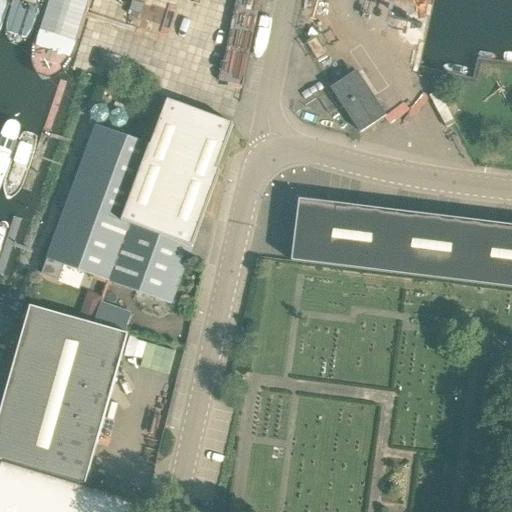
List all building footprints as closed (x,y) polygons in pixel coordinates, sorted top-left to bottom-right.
[(332,88),(361,132),(386,116),(357,72),(332,88)] [(217,170),(234,125),(168,101),(151,146),(97,126),(42,275),(60,281),(65,267),(171,305),(221,171),(217,170)] [(511,289),(511,226),(495,224),(495,226),(477,224),(477,223),(475,222),(475,223),(457,221),(457,220),(396,212),(395,214),(377,211),(378,210),(376,210),(376,211),(365,210),(356,208),(358,207),(321,203),(320,203),(310,202),(299,210),(295,241),(292,262),(511,289)] [(131,314),(111,308),(100,305),(94,325),(125,333),(131,314)] [(126,337),(93,326),(31,308),(0,416),(0,461),(23,469),(84,487),(85,485),(126,337)] [(148,343),(142,365),(170,373),(176,350),(148,343)] [(127,511),(129,507),(0,471),(0,511),(127,511)]
